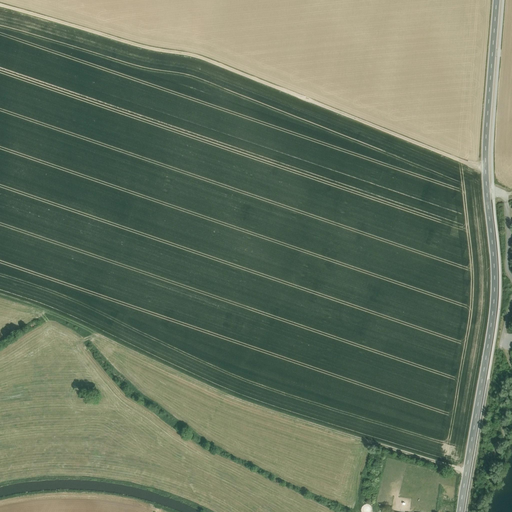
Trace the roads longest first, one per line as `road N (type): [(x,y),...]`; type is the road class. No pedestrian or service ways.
road 1 (tertiary): [(460,511),(495,288),(485,166),(496,0)]
road 2 (track): [(485,166),(189,52),(0,5)]
